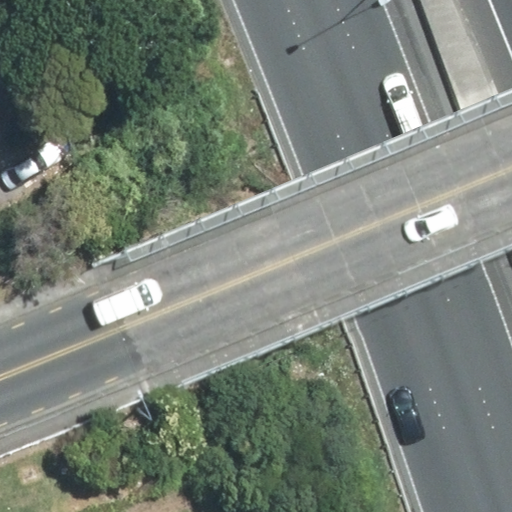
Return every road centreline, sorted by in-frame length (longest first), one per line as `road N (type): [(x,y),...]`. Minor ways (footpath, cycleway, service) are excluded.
road 1 (secondary): [(0,376),(511,165)]
road 2 (motorway): [(511,508),(307,0)]
